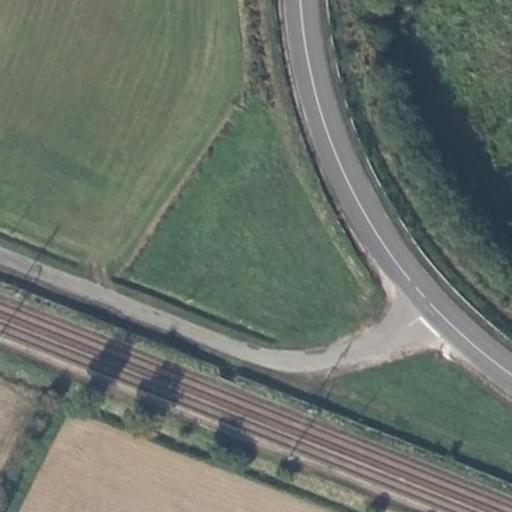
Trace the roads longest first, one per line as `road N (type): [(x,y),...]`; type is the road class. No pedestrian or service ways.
road 1 (unclassified): [(0,256),(246,355),(277,360),(372,345),(433,306)]
road 2 (tertiary): [(300,0),(307,68),(349,187),(433,306)]
